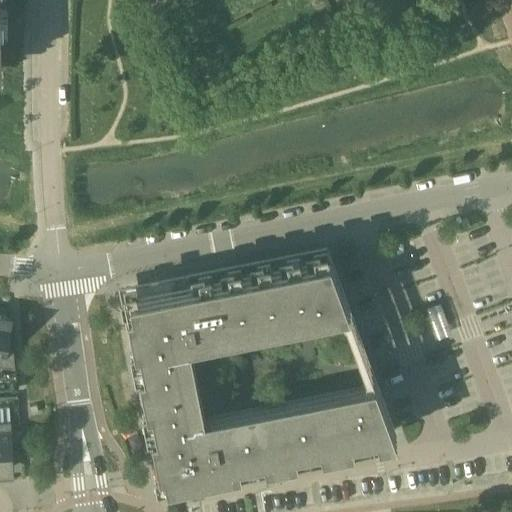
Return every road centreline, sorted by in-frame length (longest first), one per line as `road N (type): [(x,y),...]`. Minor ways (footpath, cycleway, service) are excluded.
road 1 (residential): [(511,182),(58,269)]
road 2 (residential): [(50,0),(48,150),(58,269)]
road 3 (residential): [(105,511),(75,377)]
road 4 (residential): [(75,377),(77,511)]
